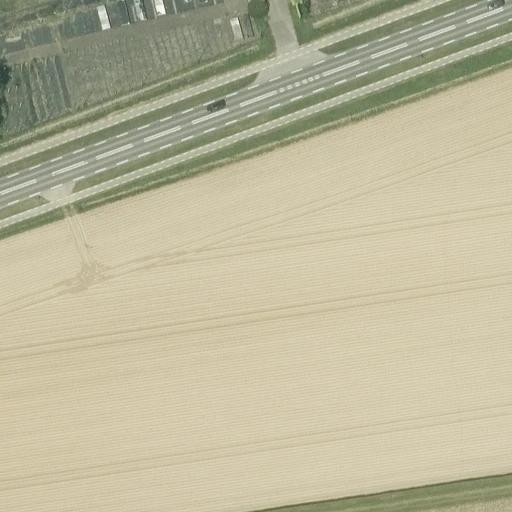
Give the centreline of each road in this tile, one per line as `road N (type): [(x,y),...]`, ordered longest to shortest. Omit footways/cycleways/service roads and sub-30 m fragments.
road 1 (secondary): [(0,194),(511,4)]
road 2 (track): [(511,490),(365,511)]
